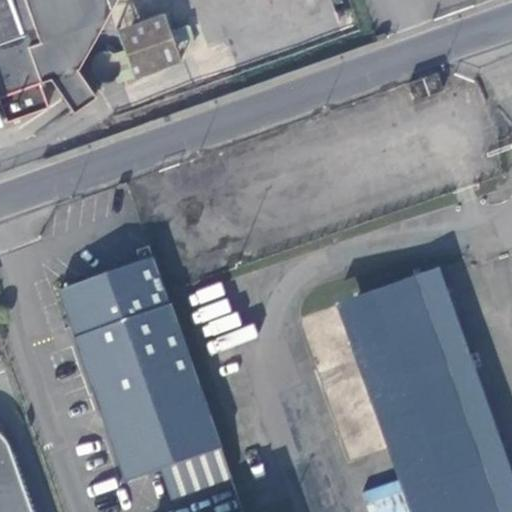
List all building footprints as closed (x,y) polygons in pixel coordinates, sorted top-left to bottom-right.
[(0,0),(0,126),(9,123),(0,97),(46,81),(72,38),(58,0),(0,0)] [(129,52),(140,80),(188,64),(171,13),(122,30),(129,52)] [(113,88),(140,80),(129,52),(122,55),(113,49),(107,49),(101,52),(96,56),(93,62),(92,72),(96,80),(104,86),(113,88)] [(440,74),(412,86),(416,102),(446,90),(440,74)] [(172,501),(233,479),(173,307),(169,307),(163,291),(152,259),(59,291),(77,341),(73,343),(126,483),(161,472),(172,501)] [(511,511),(511,464),(440,267),(419,275),(504,511),(511,511)] [(504,511),(419,275),(335,308),(407,511),(504,511)] [(338,412),(347,458),(381,451),(376,424),(358,428),(354,409),(338,412)] [(0,511),(33,511),(12,450),(9,444),(5,438),(0,434),(0,511)]
